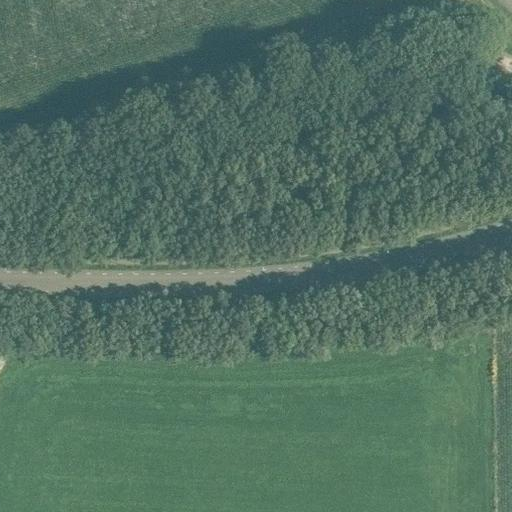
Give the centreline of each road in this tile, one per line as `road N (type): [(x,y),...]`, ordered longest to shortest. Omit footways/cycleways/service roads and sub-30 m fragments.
road 1 (tertiary): [(0,281),(265,280),(404,259),(511,230)]
road 2 (unclassified): [(0,181),(231,112),(457,60)]
